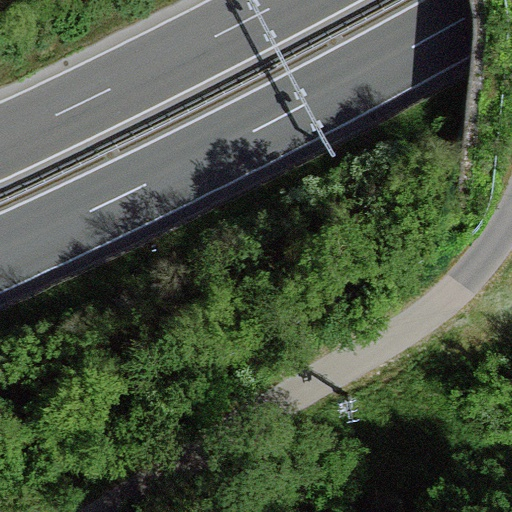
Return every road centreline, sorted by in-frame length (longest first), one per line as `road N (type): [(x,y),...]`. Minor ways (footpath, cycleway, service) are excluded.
road 1 (motorway): [(0,256),(501,0)]
road 2 (unclassified): [(114,511),(428,320),(511,213)]
road 3 (motorway): [(281,0),(0,139)]
